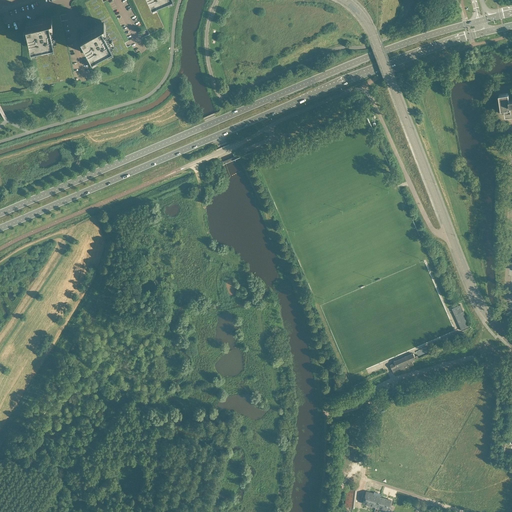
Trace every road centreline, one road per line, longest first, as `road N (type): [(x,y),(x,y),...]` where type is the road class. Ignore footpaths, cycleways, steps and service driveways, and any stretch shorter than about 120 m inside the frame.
road 1 (primary): [(0,228),(377,67),(485,31)]
road 2 (primary): [(478,21),(343,67),(0,213)]
road 3 (unclassified): [(449,233),(438,235),(428,224),(363,89),(276,121),(230,148)]
road 4 (tertiary): [(449,233),(373,36),(345,0)]
road 5 (unclassified): [(356,505),(382,397),(511,353)]
road 6 (residential): [(497,329),(505,320),(511,159)]
